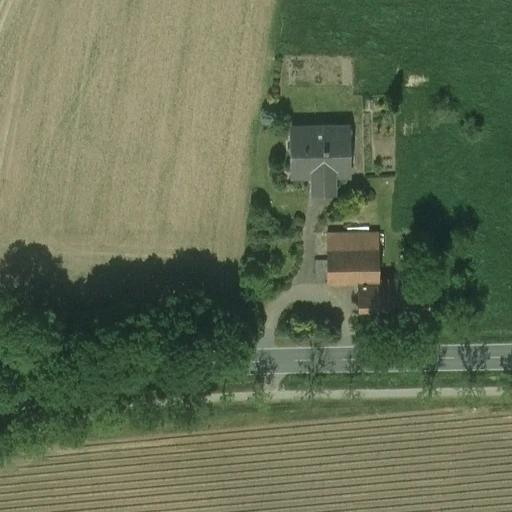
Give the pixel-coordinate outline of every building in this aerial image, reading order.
[(346,125),(290,126),(291,173),(293,173),(293,167),(312,167),(312,173),(331,173),(347,172),(346,125)] [(331,189),(331,173),(312,173),(313,190),(331,189)] [(377,232),(326,232),(326,259),(326,280),(356,280),(356,279),(378,279),(377,232)] [(326,259),(314,260),(314,280),(326,280),(326,259)] [(378,279),(356,279),(356,280),(356,318),(428,317),(427,278),(378,279)]
